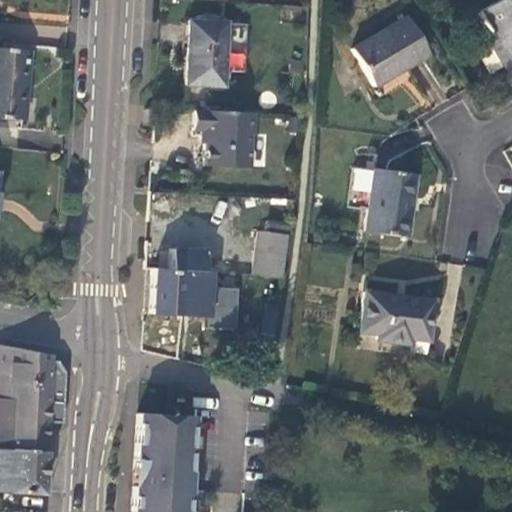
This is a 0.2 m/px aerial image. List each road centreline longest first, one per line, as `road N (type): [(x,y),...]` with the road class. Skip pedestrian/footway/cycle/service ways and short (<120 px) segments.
road 1 (secondary): [(100,347),(114,0)]
road 2 (secondary): [(84,511),(100,347)]
